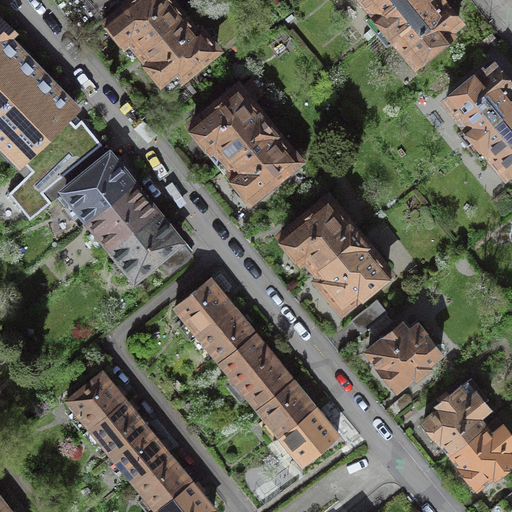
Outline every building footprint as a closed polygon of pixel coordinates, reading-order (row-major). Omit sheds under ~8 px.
[(85,0),(99,17),(111,7),(119,0),(85,0)] [(130,39),(141,53),(184,18),(169,0),(119,0),(111,7),(114,11),(117,14),(109,21),(126,42),(130,39)] [(364,0),(386,26),(417,0),(364,0)] [(436,0),(417,0),(386,26),(415,63),(451,34),(448,31),(458,23),(443,3),(441,5),(436,0)] [(197,33),(184,18),(141,53),(144,57),(148,61),(144,64),(160,85),(161,84),(166,90),(168,89),(172,90),(181,83),(181,78),(217,50),(201,30),(197,33)] [(0,42),(4,39),(11,32),(0,20),(0,42)] [(21,56),(4,39),(0,42),(0,112),(39,74),(21,56)] [(476,138),(511,109),(511,92),(508,88),(511,86),(495,67),(485,76),(482,72),(446,101),(476,138)] [(39,74),(0,112),(0,137),(22,160),(63,120),(73,110),(56,92),(39,74)] [(215,144),(226,158),(269,123),(260,112),(259,113),(238,87),(193,125),(202,136),(211,147),(215,144)] [(511,109),(476,138),(467,146),(478,158),(487,151),(506,175),(511,170),(511,109)] [(63,120),(22,160),(32,171),(9,193),(30,219),(51,202),(43,193),(96,149),(102,145),(91,132),(81,120),(72,129),(63,120)] [(298,160),(277,135),(277,134),(269,123),(226,158),(218,165),(230,180),(235,176),(243,187),(252,197),(298,160)] [(88,220),(133,184),(121,169),(109,154),(104,159),(96,149),(43,193),(51,202),(52,203),(66,192),(88,220)] [(145,198),(133,184),(88,220),(111,248),(156,212),(145,198)] [(316,269),(359,234),(350,223),(349,224),(328,198),(283,235),(295,250),(301,258),(305,255),(316,269)] [(169,227),(156,212),(111,248),(135,278),(157,260),(168,274),(191,255),(186,248),(169,227)] [(368,245),(359,234),(316,269),(323,277),(319,280),(326,289),(342,308),(344,307),(350,307),(357,301),(358,295),(388,271),(367,245),(368,245)] [(222,292),(210,278),(175,306),(198,334),(233,306),(222,292)] [(362,334),(388,312),(377,299),(351,320),(356,327),(362,334)] [(244,319),(233,306),(198,334),(220,361),(255,333),(244,319)] [(402,322),(368,351),(381,367),(380,367),(388,378),(397,388),(415,374),(417,376),(428,367),(426,364),(441,352),(418,324),(409,331),(402,322)] [(274,356),(255,333),(220,361),(258,408),(293,379),(274,356)] [(114,385),(102,371),(67,400),(90,427),(125,399),(114,385)] [(304,393),(293,379),(258,408),(280,435),(315,407),(304,393)] [(440,439),(451,452),(485,425),(477,416),(489,407),(477,392),(469,398),(459,387),(449,395),(438,404),(441,407),(423,421),(439,440),(440,439)] [(136,413),(125,399),(90,427),(112,454),(147,426),(136,413)] [(326,420),(315,407),(280,435),(303,463),(338,434),(326,420)] [(485,425),(451,452),(463,466),(461,467),(476,486),(494,472),(496,475),(507,467),(511,462),(511,451),(508,446),(511,443),(511,435),(504,425),(492,435),(485,425)] [(158,440),(147,426),(112,454),(134,482),(169,453),(158,440)] [(180,467),(169,453),(134,482),(156,509),(191,480),(180,467)] [(203,494),(191,480),(156,509),(158,511),(209,511),(214,508),(203,494)]
